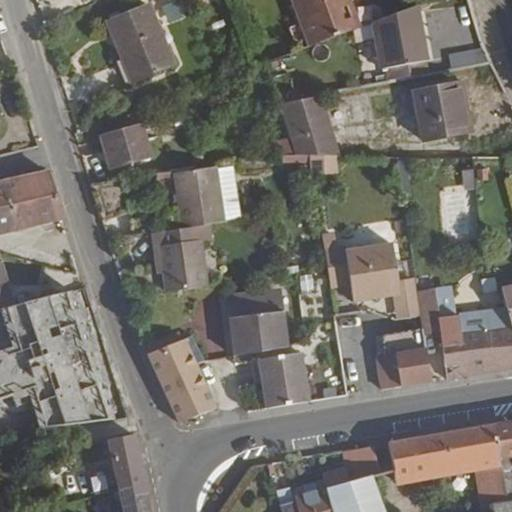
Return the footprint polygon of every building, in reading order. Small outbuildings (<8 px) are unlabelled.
[(292,0),(310,46),(360,27),(351,3),(346,6),(343,0),(292,0)] [(173,65),(148,5),(107,22),(132,82),(173,65)] [(416,6),(373,22),(381,69),(386,69),(389,82),(428,74),(416,6)] [(466,132),(457,83),(413,92),(423,141),(466,132)] [(280,104),(296,155),(309,155),(336,156),(338,156),(320,96),(280,104)] [(150,157),(141,125),(101,137),(110,168),(150,157)] [(261,144),(263,157),(292,153),(288,139),(261,144)] [(511,154),(502,158),(507,175),(511,173),(511,154)] [(336,156),(309,155),(310,176),(338,173),(336,156)] [(174,173),(182,229),(205,226),(208,225),(224,222),(215,167),(174,173)] [(5,181),(17,229),(62,219),(47,172),(5,181)] [(0,233),(17,229),(5,181),(0,182),(0,233)] [(128,219),(131,236),(152,233),(162,232),(159,215),(128,219)] [(162,232),(152,233),(157,265),(162,264),(163,274),(166,293),(207,286),(200,242),(211,240),(208,225),(205,226),(182,229),(162,232)] [(359,245),(323,250),(326,271),(329,287),(350,285),(352,302),(400,294),(392,245),(364,249),(359,245)] [(0,308),(13,305),(0,264),(0,308)] [(299,296),(315,295),(313,275),(297,277),(299,296)] [(511,284),(500,287),(507,310),(511,328),(511,284)] [(451,285),(435,288),(438,318),(456,316),(451,285)] [(422,331),(422,333),(438,331),(446,380),(511,369),(511,328),(507,310),(458,317),(458,316),(456,316),(438,318),(435,288),(416,292),(418,303),(422,331)] [(225,295),(233,356),(288,348),(280,289),(225,295)] [(376,357),(381,390),(432,382),(426,350),(425,350),(422,333),(422,331),(397,335),(381,338),(384,356),(376,357)] [(185,340),(147,355),(179,423),(216,408),(185,340)] [(262,383),(266,409),(308,402),(300,353),(251,361),(254,377),(261,376),(262,383)] [(230,356),(206,362),(218,410),(243,404),(230,356)] [(261,376),(254,377),(255,384),(262,383),(261,376)] [(511,458),(511,422),(493,426),(499,461),(500,460),(509,459),(511,458)] [(500,469),(499,461),(493,426),(387,443),(373,446),(373,447),(378,474),(394,470),(399,487),(474,473),(484,472),(500,469)] [(149,511),(133,434),(108,440),(115,473),(91,478),(95,495),(119,490),(123,511),(149,511)] [(378,474),(373,447),(373,446),(343,453),(344,468),(329,472),(322,474),(326,489),(371,477),(378,474)] [(511,474),(509,459),(500,460),(502,468),(500,469),(506,503),(511,502),(511,474)] [(505,504),(506,503),(500,469),(484,472),(474,473),(480,511),(485,511),(490,508),(489,507),(492,506),(505,504)] [(384,511),(371,477),(326,489),(333,511),(384,511)] [(332,511),(325,489),(294,498),(297,511),(332,511)] [(102,501),(103,511),(118,511),(117,499),(102,501)] [(511,511),(511,502),(506,503),(505,504),(492,506),(493,511),(511,511)]
